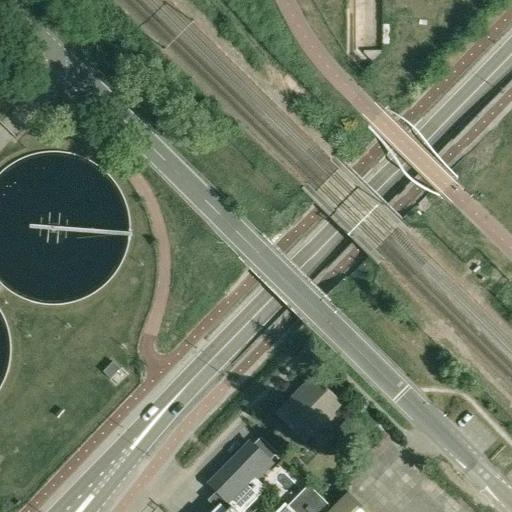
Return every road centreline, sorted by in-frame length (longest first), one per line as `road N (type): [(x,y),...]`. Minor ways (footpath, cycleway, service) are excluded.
road 1 (primary): [(74,511),(511,53)]
road 2 (unclassified): [(511,503),(256,249)]
road 3 (unclassified): [(1,0),(256,249)]
